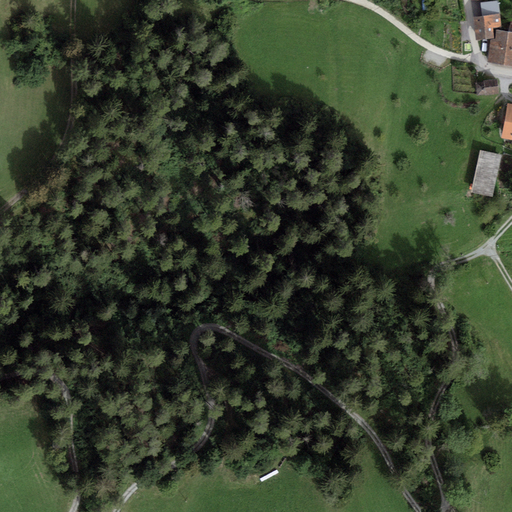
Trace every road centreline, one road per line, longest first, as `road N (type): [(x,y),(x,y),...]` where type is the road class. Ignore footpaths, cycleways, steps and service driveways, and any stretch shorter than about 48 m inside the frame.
road 1 (track): [(116,511),(149,475),(178,472),(207,434),(211,412),(200,365),(210,336),(250,339),(312,373),(376,438),(422,511)]
road 2 (track): [(444,511),(430,435),(454,304),(450,269),(491,250)]
road 3 (track): [(0,205),(49,178),(72,144),(73,0)]
road 4 (track): [(0,379),(36,374),(56,384),(73,425),(72,511)]
road 5 (track): [(353,0),(393,18),(413,39),(480,61)]
